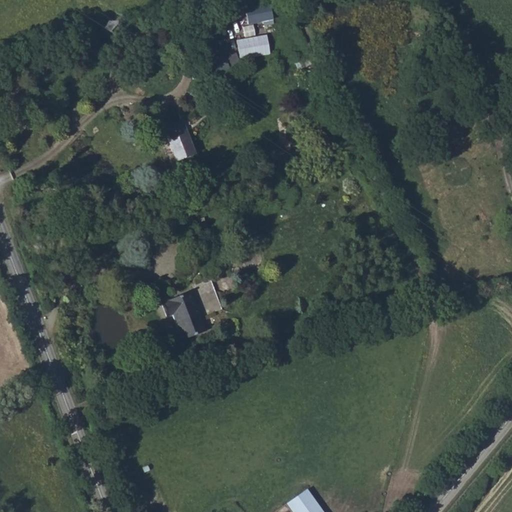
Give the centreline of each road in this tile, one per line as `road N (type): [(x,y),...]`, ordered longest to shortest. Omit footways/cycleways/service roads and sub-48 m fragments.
road 1 (secondary): [(107,511),(0,229)]
road 2 (unknown): [(0,180),(68,140),(119,97)]
road 3 (tertiary): [(431,511),(511,414)]
